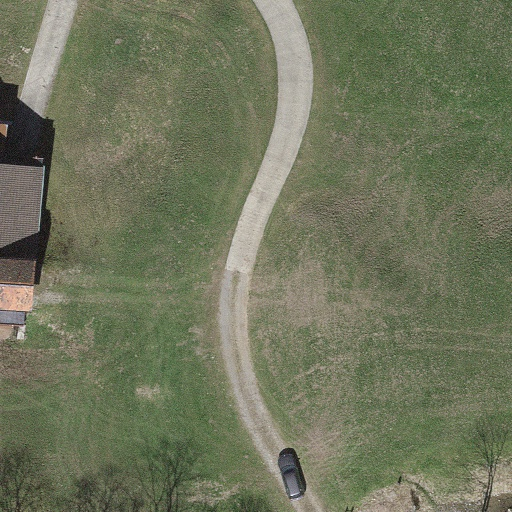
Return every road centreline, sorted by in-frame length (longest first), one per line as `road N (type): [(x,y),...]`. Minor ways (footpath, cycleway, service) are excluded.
road 1 (track): [(273,0),(296,51),(296,138),(243,271)]
road 2 (track): [(243,271),(249,397),(313,511)]
